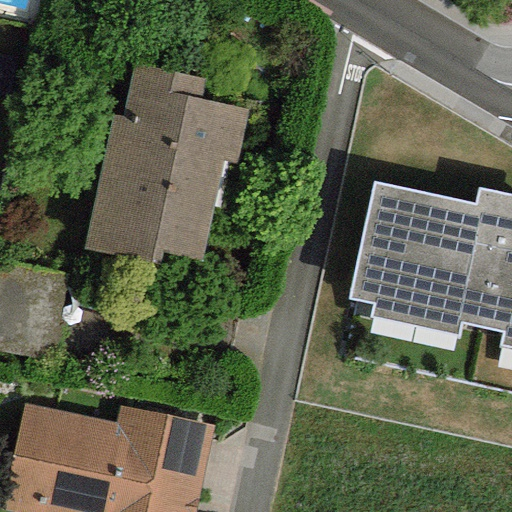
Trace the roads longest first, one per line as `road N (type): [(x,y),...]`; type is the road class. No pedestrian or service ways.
road 1 (residential): [(365,8),(346,53),(246,511)]
road 2 (tertiary): [(511,86),(365,8)]
